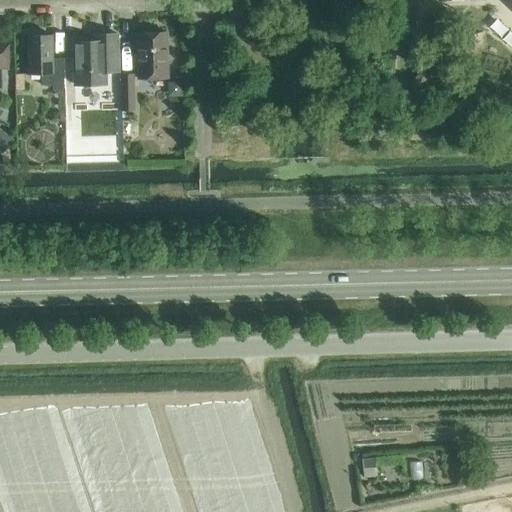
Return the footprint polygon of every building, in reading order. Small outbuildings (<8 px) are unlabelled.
[(411,6),(397,6),(397,23),(397,25),(397,26),(411,26),(411,6)] [(138,79),(167,78),(166,33),(137,34),(138,79)] [(106,72),(119,72),(118,34),(93,35),(93,36),(93,42),(74,42),(75,85),(106,85),(106,72)] [(53,90),(64,89),(63,58),(53,59),(52,35),(28,36),(29,74),(41,74),(41,85),(53,85),(53,90)] [(418,74),(407,84),(413,91),(424,81),(418,74)] [(122,111),(134,111),(133,75),(120,75),(122,111)] [(376,458),(362,459),(363,470),(376,469),(376,458)]
